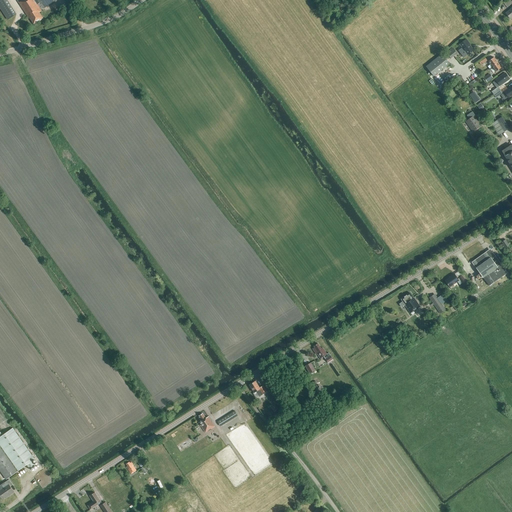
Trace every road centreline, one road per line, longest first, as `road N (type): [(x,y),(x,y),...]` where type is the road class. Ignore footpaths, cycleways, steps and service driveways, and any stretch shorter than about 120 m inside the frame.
road 1 (tertiary): [(239,384),(511,216)]
road 2 (tertiary): [(35,511),(239,384)]
road 3 (unclassified): [(335,511),(239,384)]
road 4 (unclassified): [(0,53),(101,24),(142,0)]
